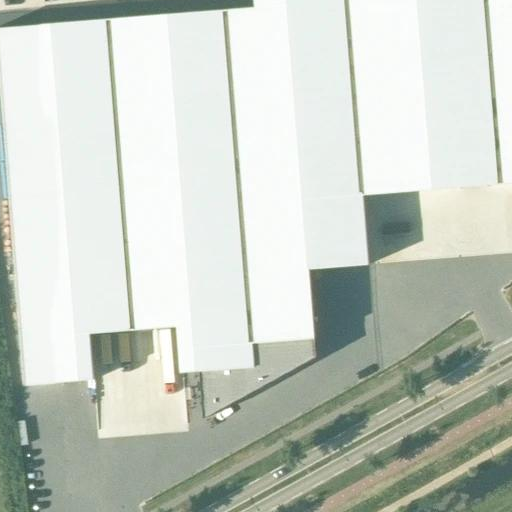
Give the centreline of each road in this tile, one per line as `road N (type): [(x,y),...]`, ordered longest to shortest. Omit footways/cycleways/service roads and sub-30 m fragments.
road 1 (unclassified): [(511,348),(212,511)]
road 2 (unclassified): [(256,511),(511,371)]
